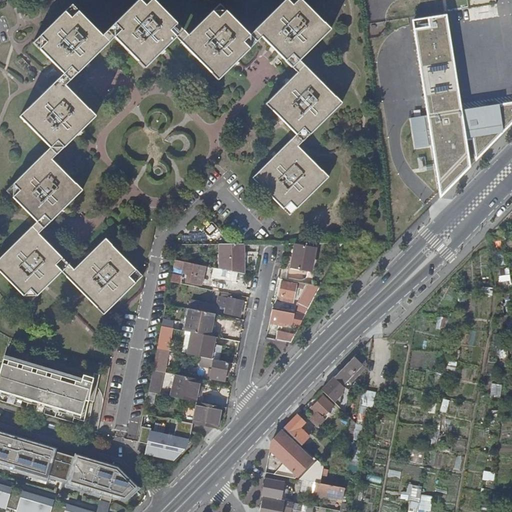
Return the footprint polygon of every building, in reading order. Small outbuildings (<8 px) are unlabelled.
[(36,224),(42,230),(82,192),(52,161),(96,117),(65,86),(113,39),(144,69),(175,39),(217,81),(261,38),(295,73),(264,104),(295,135),(252,178),(289,216),(328,177),(297,147),(341,103),(298,60),(329,30),(299,0),(284,0),(249,35),(219,5),(188,35),(152,0),(137,0),(101,36),(71,5),(32,43),(63,74),(19,118),(49,149),(5,192),(36,224)] [(422,27),(409,30),(424,116),(407,119),(412,149),(428,146),(431,165),(444,163),(449,187),(469,166),(464,140),(471,139),(474,161),(511,122),(511,101),(459,111),(443,17),(421,20),(422,27)] [(444,163),(431,165),(437,199),(449,187),(444,163)] [(42,230),(36,224),(0,258),(0,275),(28,305),(60,274),(102,318),(142,279),(104,240),(72,271),(37,235),(42,230)] [(206,230),(209,233),(214,229),(211,225),(206,230)] [(218,244),(219,269),(226,270),(237,272),(243,273),(242,244),(228,244),(218,244)] [(294,244),(289,268),(308,271),(309,264),(312,264),(315,248),(294,244)] [(183,268),(182,272),(190,274),(188,282),(200,284),(203,265),(174,259),(173,266),(183,268)] [(172,270),(170,278),(180,280),(182,272),(183,268),(173,266),(172,270)] [(219,269),(213,267),(209,281),(223,284),(224,280),(226,270),(219,269)] [(226,270),(224,280),(235,282),(237,272),(226,270)] [(246,274),(243,273),(237,272),(235,282),(234,284),(244,286),(246,274)] [(500,282),(511,280),(510,274),(499,275),(500,282)] [(278,295),(281,296),(285,297),(293,298),(295,284),(281,281),(278,295)] [(314,296),(319,287),(310,285),(306,294),(314,296)] [(214,290),(199,287),(198,293),(207,295),(206,299),(212,300),(214,290)] [(220,293),(219,296),(226,297),(223,314),(241,317),(244,301),(229,298),(230,295),(220,293)] [(309,305),(314,296),(306,294),(303,302),(309,305)] [(198,302),(197,310),(213,313),(213,310),(210,310),(211,305),(198,302)] [(188,309),(184,331),(192,332),(194,333),(203,334),(210,336),(213,313),(197,310),(188,309)] [(305,314),(293,312),(293,313),(271,309),(269,323),(272,324),(273,322),(290,325),(297,328),(305,314)] [(436,327),(442,329),(446,317),(439,316),(436,327)] [(157,348),(167,350),(168,350),(173,328),(161,326),(157,348)] [(276,331),(275,339),(290,342),(294,334),(276,331)] [(192,332),(188,354),(210,359),(215,337),(210,336),(203,334),(194,333),(192,332)] [(369,352),(371,338),(363,347),(369,352)] [(154,361),(152,370),(163,372),(167,350),(157,348),(154,361)] [(352,358),(333,378),(341,386),(347,380),(351,384),(356,378),(352,374),(360,365),(352,358)] [(84,384),(2,360),(0,367),(0,401),(15,406),(17,397),(28,400),(26,410),(44,415),(46,406),(57,409),(54,417),(71,422),(73,418),(83,421),(89,400),(94,401),(99,380),(88,377),(84,384)] [(224,381),(227,363),(212,360),(209,378),(224,381)] [(154,371),(150,391),(155,392),(160,373),(154,371)] [(175,374),(170,397),(196,402),(200,380),(175,374)] [(499,396),(501,386),(493,383),(491,393),(499,396)] [(378,407),(377,390),(360,391),(361,421),(366,421),(365,407),(378,407)] [(309,420),(316,427),(324,420),(322,418),(332,407),(322,397),(309,410),(314,415),(309,420)] [(447,412),(450,400),(443,398),(440,410),(447,412)] [(193,424),(213,428),(217,429),(218,423),(220,414),(215,413),(217,406),(197,402),(193,424)] [(283,429),(300,445),(307,437),(299,428),(304,423),(296,415),(283,429)] [(151,429),(141,427),(137,445),(146,447),(145,452),(156,455),(155,458),(172,463),(181,453),(179,451),(188,442),(192,424),(176,421),(173,437),(150,432),(151,429)] [(265,473),(296,479),(297,475),(311,460),(280,431),(270,441),(265,473)] [(126,503),(138,492),(117,470),(74,457),(73,460),(55,455),(56,451),(0,433),(0,467),(47,482),(48,478),(65,484),(64,487),(100,498),(98,504),(108,507),(111,498),(126,503)] [(485,470),(483,478),(494,481),(496,473),(485,470)] [(261,496),(267,497),(283,500),(284,492),(280,492),(282,481),(264,478),(262,478),(260,496),(261,496)] [(300,491),(341,498),(343,488),(319,483),(302,480),(300,491)] [(430,511),(432,495),(421,494),(422,485),(408,484),(407,492),(402,491),(401,499),(410,500),(409,511),(418,511),(430,511)] [(0,508),(12,511),(76,511),(66,509),(66,510),(43,503),(43,501),(26,496),(26,498),(2,490),(2,488),(0,487),(0,508)] [(338,511),(339,511),(291,501),(283,500),(267,497),(265,509),(283,511),(338,511)]
